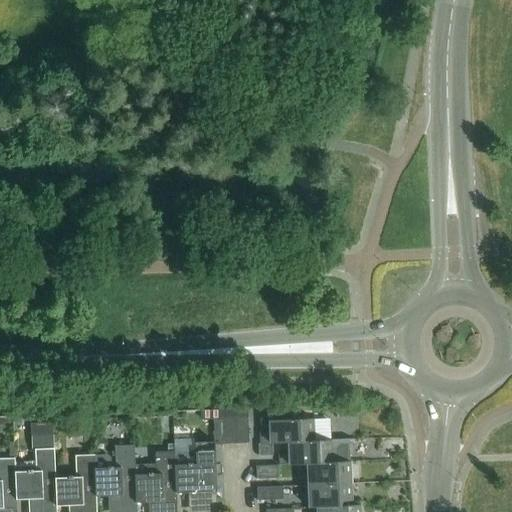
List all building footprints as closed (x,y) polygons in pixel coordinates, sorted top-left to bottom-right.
[(221,414),(221,419),(234,418),(236,445),(249,444),(247,408),(221,409),(221,414)] [(221,409),(211,410),(212,419),(213,419),(221,419),(221,414),(221,409)] [(223,445),(236,445),(234,418),(221,419),(223,445)] [(221,419),(213,419),(215,446),(223,445),(221,419)] [(314,441),(313,419),(270,421),(270,433),(260,434),(261,445),(289,444),(288,443),(314,441)] [(51,420),(31,421),(32,449),(53,448),(51,420)] [(288,443),(289,444),(289,454),(278,455),(278,466),(307,465),(307,464),(333,463),(333,462),(332,440),(314,441),(288,443)] [(175,494),(176,494),(201,493),(201,511),(217,511),(214,443),(194,443),(195,465),(175,466),(174,466),(175,494)] [(273,456),(272,444),(261,445),(259,445),(259,457),(273,456)] [(95,497),(96,497),(121,496),(121,511),(136,511),(136,504),(134,476),(135,476),(135,465),(134,446),(114,447),(115,463),(111,464),(111,458),(107,455),(94,456),(95,469),(94,469),(95,497)] [(16,496),(16,500),(41,499),(41,511),(56,511),(56,507),(55,479),(54,449),(35,450),(35,467),(15,468),(14,468),(15,496),(16,496)] [(136,504),(161,502),(161,511),(176,511),(176,494),(175,494),(174,466),(175,466),(174,452),(155,453),(155,465),(135,465),(135,476),(134,476),(136,504)] [(56,507),(81,505),(81,511),(96,511),(96,497),(95,497),(94,469),(95,469),(94,456),(75,456),(76,478),(55,479),(56,507)] [(0,508),(2,509),(1,511),(16,511),(16,500),(16,496),(15,496),(14,468),(15,468),(14,460),(0,460),(0,508)] [(307,464),(307,465),(308,486),(352,484),(351,461),(333,462),(333,463),(307,464)] [(255,467),(256,480),(278,479),(278,466),(255,467)] [(352,484),(308,486),(309,509),(317,508),(353,506),(353,505),(352,484)] [(257,488),(257,501),(283,500),(283,487),(257,488)]
